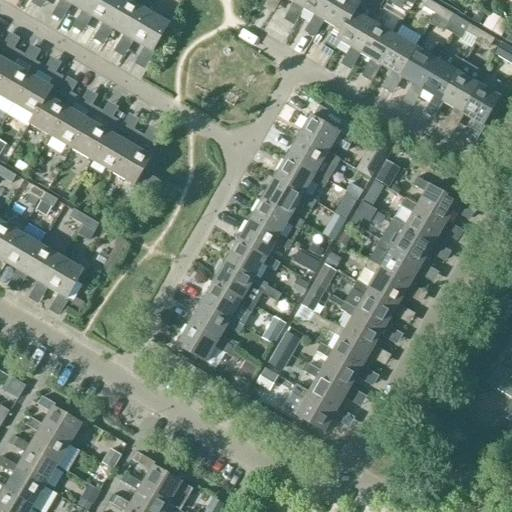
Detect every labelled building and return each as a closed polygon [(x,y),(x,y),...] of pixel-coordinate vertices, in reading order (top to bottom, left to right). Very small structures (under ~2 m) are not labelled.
[(91,18),(101,0),(72,0),(70,6),(91,18)] [(112,31),(129,2),(126,0),(101,0),(91,18),(112,31)] [(334,0),(306,0),(301,8),(322,20),(334,0)] [(355,14),(361,5),(363,0),(350,0),(350,1),(347,0),(334,0),(322,20),(342,32),(343,32),(355,13),(355,14)] [(436,17),(441,9),(428,1),(423,9),(435,16),(436,17)] [(132,43),(149,13),(129,2),(112,31),(132,43)] [(375,26),(374,25),(380,16),(361,5),(355,14),(355,13),(343,32),(342,32),(337,41),(359,54),(375,26)] [(452,36),(462,21),(441,9),(436,17),(435,16),(432,21),(445,29),(444,31),(452,36)] [(153,54),(170,25),(149,13),(132,43),(153,54)] [(478,14),(474,20),(480,24),(484,18),(478,14)] [(482,28),(501,39),(509,25),(491,14),(482,28)] [(478,41),(482,33),(462,21),(452,36),(460,41),(465,33),(478,41)] [(309,22),(297,42),(311,51),(323,31),(309,22)] [(396,38),(376,26),(375,26),(359,54),(379,66),(396,38)] [(482,33),(478,41),(490,48),(494,41),(482,33)] [(400,79),(417,50),(396,38),(379,66),(400,79)] [(48,43),(38,58),(70,82),(78,71),(57,56),(60,52),(48,43)] [(437,62),(444,49),(436,44),(428,57),(417,50),(400,79),(421,91),(437,62)] [(511,65),(511,50),(502,45),(495,56),(511,65)] [(0,98),(10,104),(28,74),(15,66),(22,55),(15,50),(8,62),(0,75),(0,98)] [(457,74),(464,63),(455,57),(448,69),(437,62),(421,91),(441,103),(458,75),(457,74)] [(14,106),(8,117),(27,129),(30,125),(34,118),(31,117),(44,96),(49,88),(49,86),(36,79),(43,67),(35,62),(28,74),(10,104),(14,106)] [(484,75),(465,63),(464,63),(457,74),(458,75),(441,103),(462,115),(479,87),(477,86),(484,75)] [(49,86),(49,88),(52,90),(55,91),(62,79),(56,75),(49,86)] [(483,128),(500,100),(506,89),(496,83),(490,94),(479,87),(462,115),(483,128)] [(69,148),(85,120),(71,112),(79,99),(71,95),(64,107),(47,135),(69,148)] [(34,118),(30,125),(47,135),(64,107),(44,96),(31,117),(34,118)] [(89,160),(106,131),(93,123),(100,111),(92,107),(85,120),(69,148),(89,160)] [(345,115),(341,123),(352,129),(356,122),(345,115)] [(300,138),(299,140),(327,156),(328,154),(333,146),(346,153),(353,141),(330,129),(311,118),(300,138)] [(110,172),(127,144),(113,136),(120,123),(113,119),(106,131),(89,160),(110,172)] [(127,144),(110,172),(134,186),(151,158),(134,148),(141,135),(134,131),(127,144)] [(381,135),(359,172),(371,179),(392,142),(391,141),(381,135)] [(10,136),(0,150),(15,160),(25,146),(10,136)] [(341,161),(328,154),(327,156),(299,140),(287,160),(315,176),(316,174),(329,182),(341,161)] [(325,189),(329,182),(316,174),(315,176),(287,160),(275,181),(304,197),(304,195),(312,182),(325,189)] [(25,175),(29,169),(18,163),(15,169),(25,175)] [(4,169),(0,176),(0,177),(12,185),(17,177),(4,169)] [(152,198),(161,183),(147,175),(139,190),(152,198)] [(37,186),(47,192),(52,183),(43,177),(37,186)] [(445,225),(447,223),(458,203),(430,187),(430,186),(418,179),(414,186),(426,193),(418,206),(417,208),(445,225)] [(317,202),(304,195),(304,197),(275,181),(263,202),(291,218),(292,216),(300,203),(313,210),(317,202)] [(379,195),(384,187),(375,181),(370,189),(379,195)] [(52,183),(47,192),(57,198),(62,190),(52,183)] [(359,201),(364,192),(351,184),(345,193),(352,197),(359,201)] [(41,201),(46,194),(33,186),(28,194),(41,201)] [(46,194),(41,201),(54,209),(58,201),(46,194)] [(358,202),(347,195),(340,207),(352,214),(358,202)] [(417,208),(418,206),(406,199),(401,207),(394,220),(406,227),(405,229),(433,246),(445,225),(417,208)] [(389,221),(395,208),(376,200),(370,212),(389,221)] [(305,224),(292,216),(291,218),(263,202),(251,223),(279,239),(280,237),(288,224),(300,231),(305,224)] [(362,204),(356,214),(364,219),(370,209),(362,204)] [(82,225),(87,218),(74,210),(70,218),(82,225)] [(99,225),(97,224),(87,218),(82,225),(95,233),(99,225)] [(340,236),(347,224),(337,218),(330,230),(340,236)] [(405,229),(406,227),(394,220),(382,241),(395,248),(393,250),(421,266),(423,264),(433,246),(405,229)] [(0,261),(4,264),(21,235),(0,223),(0,261)] [(293,245),(280,237),(279,239),(251,223),(239,243),(267,259),(268,258),(275,245),(288,252),(293,245)] [(346,248),(351,239),(344,234),(338,244),(346,248)] [(25,276),(41,248),(21,235),(4,264),(25,276)] [(393,250),(395,248),(382,241),(381,240),(377,248),(390,255),(383,268),(382,270),(409,287),(421,266),(393,250)] [(280,265),(268,258),(267,259),(239,243),(227,264),(255,280),(256,278),(263,265),(276,272),(280,265)] [(314,246),(309,254),(319,260),(324,252),(314,246)] [(46,288),(62,260),(41,248),(25,276),(46,288)] [(322,264),(311,257),(304,269),(316,276),(322,264)] [(326,265),(333,270),(338,261),(330,257),(326,265)] [(62,260),(46,288),(67,301),(84,272),(78,269),(62,260)] [(83,261),(78,269),(84,272),(87,274),(91,267),(88,265),(88,264),(83,261)] [(370,261),(357,282),(370,290),(369,291),(397,308),(409,287),(382,270),(383,268),(370,261)] [(268,286),(256,278),(255,280),(227,264),(215,285),(243,301),(244,300),(251,287),(264,294),(263,295),(277,303),(282,296),(267,288),(268,286)] [(333,270),(326,265),(314,286),(322,291),(322,290),(334,270),(333,270)] [(309,286),(298,280),(292,292),(303,298),(309,286)] [(369,291),(370,290),(357,282),(353,290),(345,303),(358,310),(357,312),(385,329),(397,308),(369,291)] [(256,307),(244,300),(243,301),(215,285),(203,305),(231,322),(232,320),(239,307),(252,314),(256,307)] [(326,292),(322,290),(322,291),(314,286),(302,307),(313,313),(326,292)] [(373,349),(385,329),(357,312),(358,310),(345,303),(341,310),(354,317),(346,331),(345,333),(373,349)] [(244,327),(232,320),(231,322),(203,305),(191,326),(219,343),(220,341),(228,328),(240,335),(244,327)] [(333,323),(333,325),(314,315),(309,323),(328,333),(329,331),(341,338),(334,352),(333,354),(361,370),(373,349),(345,333),(346,331),(333,323)] [(272,347),(282,331),(286,325),(274,318),(261,340),(272,347)] [(223,343),(220,341),(219,343),(191,326),(178,347),(206,364),(215,348),(228,356),(228,355),(238,361),(242,355),(232,349),(223,343)] [(292,357),(301,342),(286,334),(278,348),(292,357)] [(226,338),(223,343),(232,349),(235,350),(238,345),(226,338)] [(333,354),(334,352),(321,345),(317,352),(330,359),(322,372),(321,374),(349,391),(361,370),(333,354)] [(283,374),(292,357),(278,348),(268,365),(283,374)] [(248,363),(240,377),(254,385),(262,371),(248,363)] [(321,374),(322,372),(309,365),(304,373),(317,381),(310,394),(309,396),(337,411),(349,391),(321,374)] [(511,373),(500,367),(499,366),(487,386),(511,400),(502,417),(511,422),(511,373)] [(278,377),(266,370),(257,385),(270,392),(278,377)] [(309,396),(310,394),(297,387),(293,394),(305,400),(296,416),(325,433),(337,411),(309,396)] [(69,447),(72,442),(82,426),(53,409),(55,406),(43,399),(39,407),(50,413),(43,426),(41,430),(69,447)] [(0,420),(4,423),(10,413),(0,407),(0,420)] [(41,430),(43,426),(31,418),(26,426),(39,434),(31,447),(29,451),(57,468),(69,447),(41,430)] [(14,437),(9,445),(14,448),(19,440),(14,437)] [(29,451),(31,447),(19,440),(14,448),(27,456),(19,468),(17,472),(45,488),(57,468),(29,451)] [(121,458),(117,455),(110,451),(101,465),(113,472),(121,458)] [(180,511),(193,491),(181,484),(153,468),(155,465),(142,457),(138,464),(151,472),(144,485),(141,489),(169,505),(169,506),(178,511),(180,511)] [(19,468),(7,460),(2,458),(0,460),(0,468),(14,477),(7,489),(5,493),(33,509),(45,488),(17,472),(19,468)] [(101,478),(106,477),(108,473),(107,469),(103,467),(98,468),(96,472),(97,476),(101,478)] [(131,477),(125,474),(121,482),(126,485),(131,477)] [(141,489),(144,485),(131,477),(126,485),(139,492),(131,506),(129,510),(133,511),(165,511),(169,506),(169,505),(141,489)] [(7,489),(0,484),(0,495),(2,496),(0,499),(0,511),(31,511),(33,509),(5,493),(7,489)] [(114,506),(119,499),(113,495),(108,503),(114,506)] [(133,511),(129,510),(131,506),(119,499),(114,506),(123,511),(133,511)] [(88,511),(92,505),(83,500),(79,507),(87,511),(88,511)] [(206,511),(221,511),(223,508),(212,502),(206,511)]
